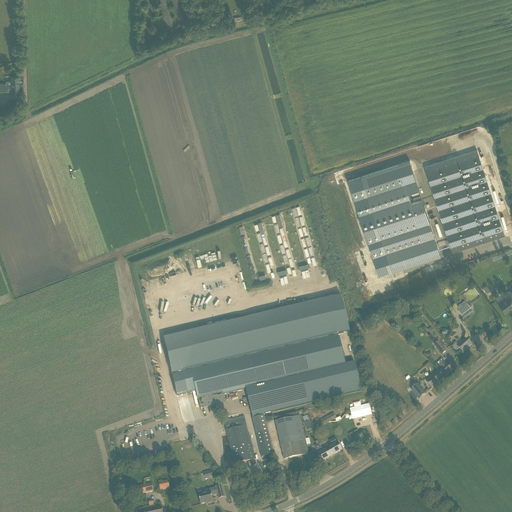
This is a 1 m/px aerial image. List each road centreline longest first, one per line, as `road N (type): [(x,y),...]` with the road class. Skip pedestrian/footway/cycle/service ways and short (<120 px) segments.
road 1 (unknown): [(233,511),(205,438),(178,403),(171,357),(327,320)]
road 2 (unclassified): [(288,504),(361,462),(511,336)]
